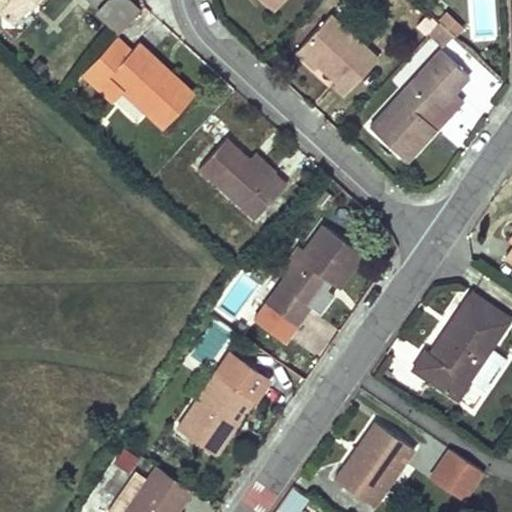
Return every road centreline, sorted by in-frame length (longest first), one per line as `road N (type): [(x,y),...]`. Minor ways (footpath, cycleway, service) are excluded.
road 1 (residential): [(432,241),(373,201),(199,38),(181,0)]
road 2 (residential): [(432,241),(248,511)]
road 3 (residential): [(511,132),(432,241)]
